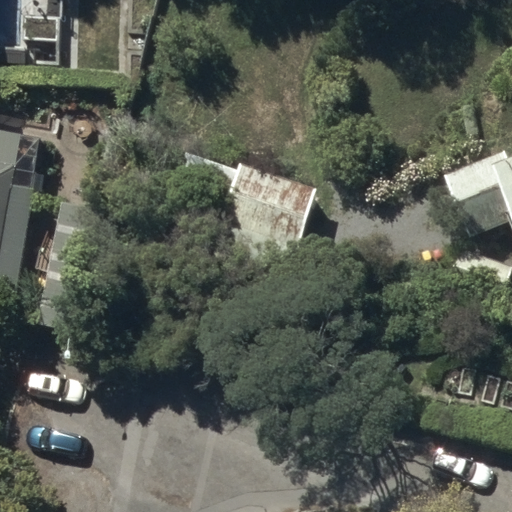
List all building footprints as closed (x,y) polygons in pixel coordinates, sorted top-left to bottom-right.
[(0,291),(16,295),(36,191),(16,187),(25,136),(0,130),(0,291)] [(450,174),(476,238),(511,223),(511,150),(511,149),(450,174)] [(245,171),(194,153),(175,203),(301,249),(322,192),(247,164),(245,171)] [(124,215),(71,203),(43,324),(96,336),(124,215)] [(511,283),(511,266),(465,248),(450,289),(502,309),(511,283)]
